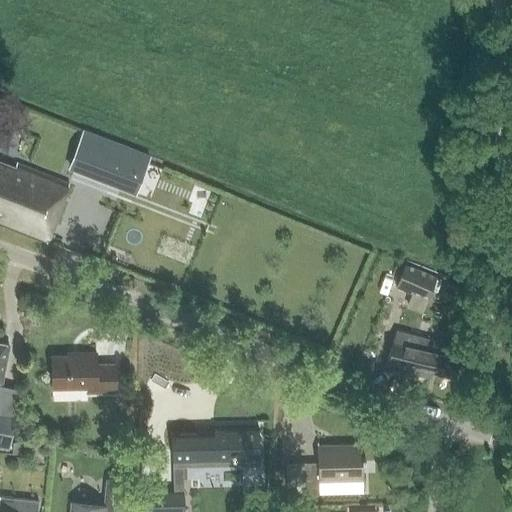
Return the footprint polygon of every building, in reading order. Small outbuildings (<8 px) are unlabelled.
[(150,156),(82,129),(67,169),(135,195),(150,156)] [(0,161),(0,224),(45,243),(66,183),(17,164),(15,167),(0,161)] [(426,300),(435,278),(426,275),(430,266),(406,257),(394,288),(426,300)] [(415,377),(415,378),(416,375),(429,378),(431,373),(453,378),(463,345),(440,339),(439,343),(395,332),(384,370),(415,377)] [(86,393),(115,393),(115,364),(96,365),(95,353),(77,353),(77,356),(51,356),(51,389),(86,388),(86,393)] [(14,417),(0,413),(0,452),(6,454),(14,417)] [(172,466),(259,464),(258,426),(214,427),(214,433),(171,434),(172,466)] [(303,464),(303,485),(304,493),(318,493),(318,480),(362,479),(361,442),(316,443),(317,463),(303,464)] [(119,511),(122,481),(107,479),(104,508),(69,505),(69,506),(72,506),(71,511),(119,511)] [(139,491),(139,511),(180,511),(180,490),(139,491)] [(0,497),(0,511),(36,511),(38,501),(0,497)]
